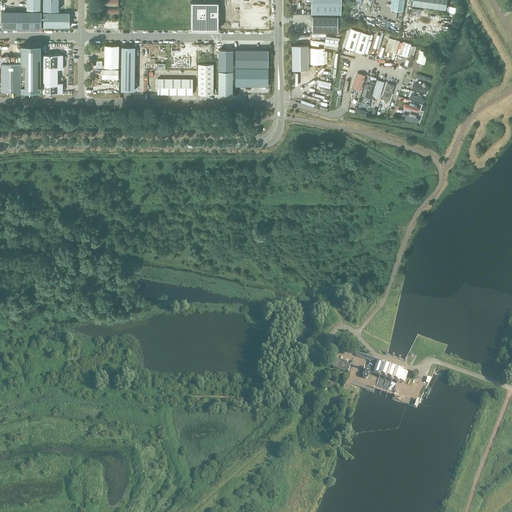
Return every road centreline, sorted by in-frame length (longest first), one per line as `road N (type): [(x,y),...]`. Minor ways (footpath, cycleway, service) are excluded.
road 1 (tertiary): [(0,147),(262,143),(276,135),(279,102)]
road 2 (unclassified): [(81,35),(279,36)]
road 3 (unclassified): [(279,102),(81,102)]
